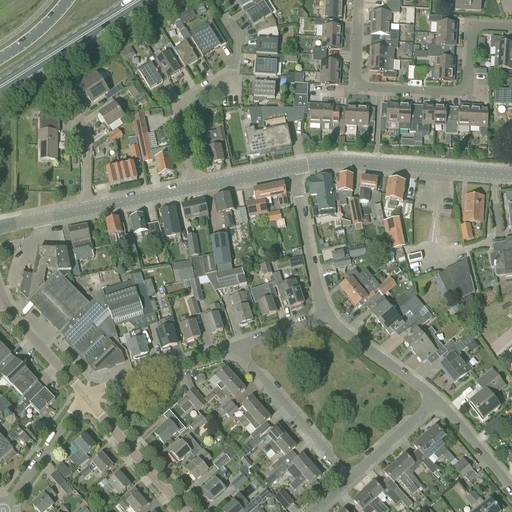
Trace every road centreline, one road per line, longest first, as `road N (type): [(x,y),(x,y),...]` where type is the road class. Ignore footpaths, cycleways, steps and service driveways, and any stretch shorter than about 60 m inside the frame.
road 1 (unclassified): [(291,167),(348,161),(511,174)]
road 2 (residential): [(352,87),(465,93),(472,27),(511,27)]
road 3 (residential): [(194,187),(176,108),(204,90),(231,87),(236,39),(228,25)]
road 4 (residential): [(348,483),(239,342)]
road 5 (primary): [(0,87),(142,0)]
road 6 (residential): [(85,396),(239,342)]
road 7 (residential): [(324,319),(291,167)]
road 8 (unclassified): [(186,511),(85,396)]
road 9 (residential): [(1,511),(85,396)]
road 10 (residential): [(324,319),(439,402)]
road 11 (unclassified): [(85,396),(1,298)]
road 12 (residential): [(348,483),(439,402)]
